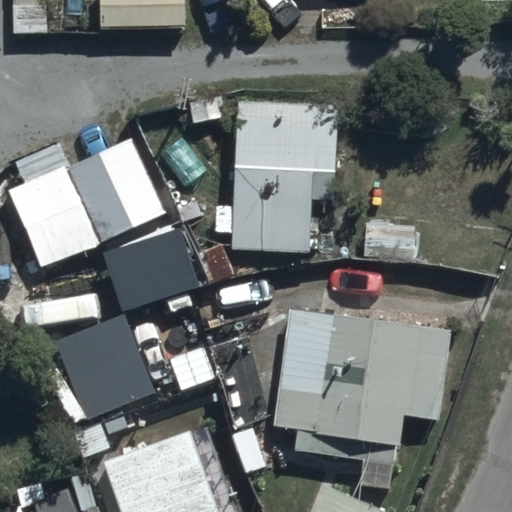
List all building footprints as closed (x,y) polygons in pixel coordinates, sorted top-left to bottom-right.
[(183,0),(96,0),(98,32),(183,32),(183,0)] [(343,109),(235,104),(231,209),(216,209),(214,237),(232,238),(232,252),(314,255),(316,201),(339,202),(343,109)] [(33,184),(13,193),(49,276),(172,223),(135,138),(66,168),(61,156),(27,171),(33,184)] [(416,228),(363,226),(363,263),(414,265),(416,228)] [(452,328),(288,312),(287,327),(292,328),(289,354),(282,353),(280,369),(290,370),(288,386),(276,384),(271,431),(294,434),(291,456),(360,463),(357,490),(390,493),(395,451),(400,451),(403,420),(432,423),(438,367),(447,368),(452,328)] [(214,384),(229,431),(265,418),(234,332),(198,344),(204,361),(165,374),(173,398),(214,384)] [(84,333),(49,352),(71,392),(106,373),(84,333)] [(237,511),(207,426),(99,464),(116,511),(237,511)] [(78,511),(70,490),(31,505),(33,511),(78,511)] [(371,511),(335,495),(327,511),(371,511)]
